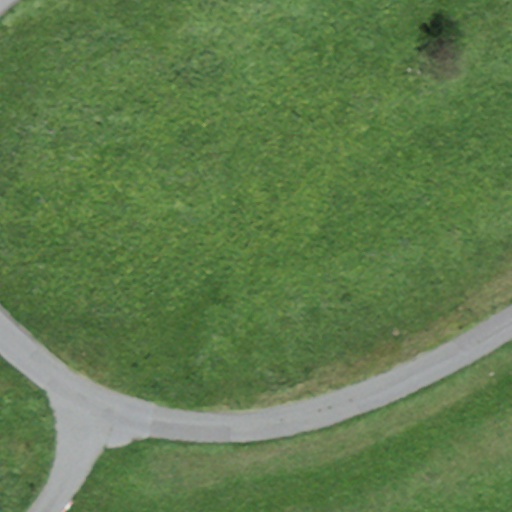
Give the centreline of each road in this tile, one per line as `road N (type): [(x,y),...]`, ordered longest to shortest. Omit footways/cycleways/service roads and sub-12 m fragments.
road 1 (unclassified): [(511,312),(404,382),(312,412),(251,424),(179,425),(97,409)]
road 2 (unclassified): [(97,409),(0,332)]
